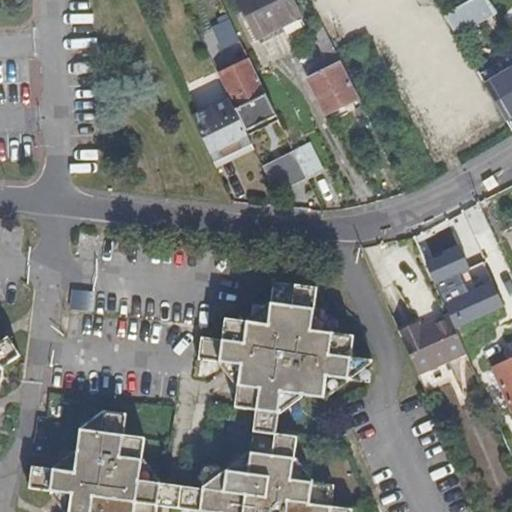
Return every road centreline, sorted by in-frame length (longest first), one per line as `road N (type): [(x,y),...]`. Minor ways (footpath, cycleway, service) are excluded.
road 1 (residential): [(55,203),(241,230),(334,234),(407,215),(511,161)]
road 2 (residential): [(55,203),(51,0)]
